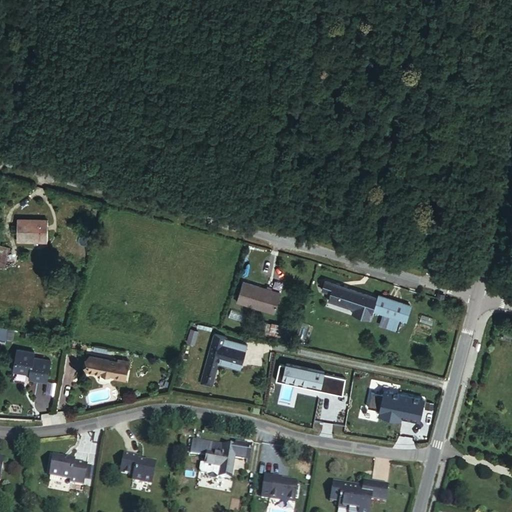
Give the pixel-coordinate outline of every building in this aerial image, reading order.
[(50,219),(19,219),(19,240),(49,240),(50,219)] [(0,251),(9,254),(11,247),(0,244),(0,251)] [(0,264),(6,266),(9,254),(0,251),(0,264)] [(330,293),(333,283),(326,281),(323,290),(330,293)] [(276,312),(281,292),(243,282),(237,302),(276,312)] [(375,311),(375,308),(378,298),(365,294),(333,283),(330,293),(331,293),(329,300),(354,309),(353,313),(371,320),(375,311)] [(375,311),(400,319),(404,303),(388,298),(379,295),(378,298),(375,308),(375,311)] [(271,322),(269,332),(283,334),(285,325),(271,322)] [(0,338),(12,342),(15,329),(0,325),(0,338)] [(199,331),(193,329),(189,342),(195,344),(199,331)] [(201,382),(213,385),(219,360),(224,362),(225,364),(236,366),(242,363),(247,343),(225,338),(226,335),(214,332),(201,382)] [(38,349),(21,346),(17,367),(34,369),(33,375),(51,378),(55,356),(37,353),(38,349)] [(120,373),(122,358),(93,353),(90,368),(119,373),(120,373)] [(122,355),(122,358),(120,373),(119,373),(119,375),(130,376),(133,357),(122,355)] [(192,453),(208,455),(210,443),(194,440),(192,453)] [(210,443),(208,455),(206,463),(216,465),(222,466),(221,476),(231,478),(234,458),(236,447),(235,447),(210,443)] [(236,443),(235,447),(236,447),(234,458),(249,460),(251,446),(236,443)] [(78,457),(57,453),(53,474),(74,478),(74,481),(86,483),(90,462),(77,460),(78,457)] [(139,455),(126,453),(122,472),(136,475),(135,476),(137,480),(153,483),(157,461),(147,459),(147,461),(139,459),(139,455)] [(216,465),(206,463),(201,462),(200,469),(203,473),(208,474),(211,477),(218,479),(219,476),(215,475),(216,465)] [(275,477),(272,499),(296,503),(299,485),(297,482),(283,480),(283,479),(275,477)] [(356,484),(337,480),(333,500),(343,502),(342,507),(352,509),(351,511),(372,511),(375,498),(389,501),(392,484),(367,480),(365,487),(356,486),(356,484)]
